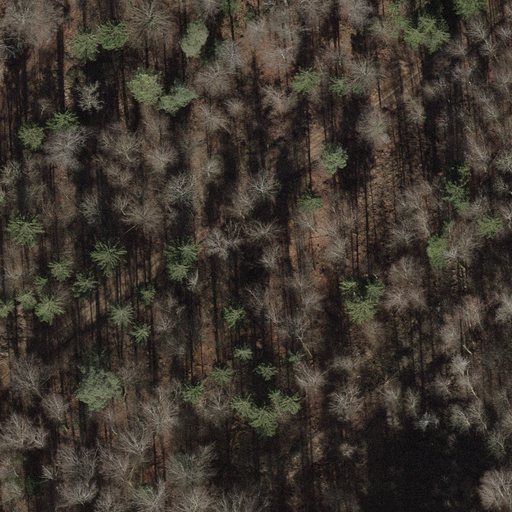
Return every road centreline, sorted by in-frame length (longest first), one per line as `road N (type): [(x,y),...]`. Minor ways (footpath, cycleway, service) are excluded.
road 1 (track): [(511,6),(33,350),(0,382)]
road 2 (track): [(236,511),(355,423),(511,287)]
